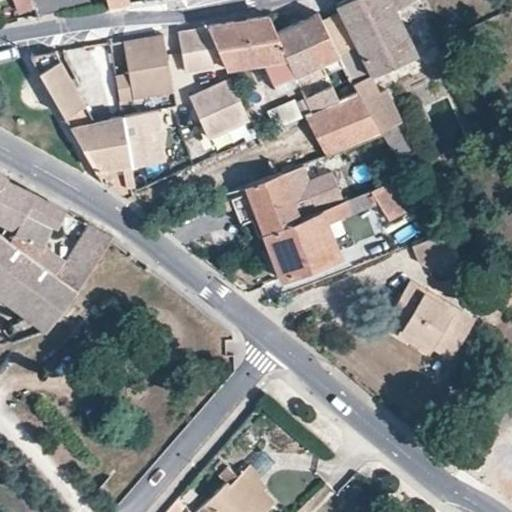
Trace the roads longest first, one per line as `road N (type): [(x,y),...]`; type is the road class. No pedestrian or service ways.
road 1 (residential): [(276,343),(119,219),(0,150)]
road 2 (residential): [(0,40),(66,24),(269,0)]
road 3 (residential): [(453,489),(276,343)]
road 4 (residential): [(276,343),(133,511)]
road 5 (unknown): [(359,418),(511,352)]
